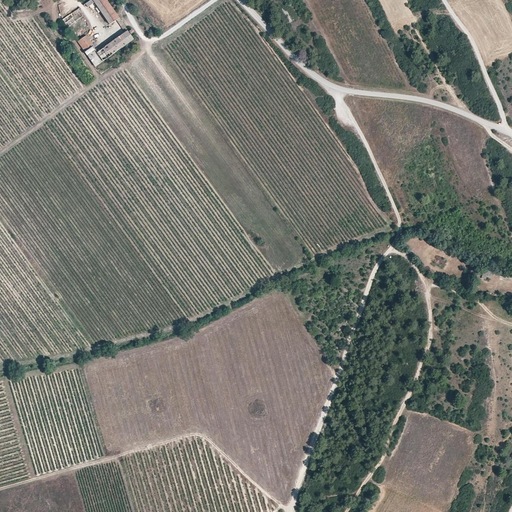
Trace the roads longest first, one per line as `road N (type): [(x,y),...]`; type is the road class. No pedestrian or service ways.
road 1 (track): [(292,511),(373,273),(402,229),(334,87)]
road 2 (track): [(289,511),(196,434),(0,488)]
road 3 (unclassified): [(238,0),(324,83),(431,101),(511,134)]
road 4 (track): [(426,283),(429,339),(415,382),(346,511)]
road 5 (track): [(511,324),(476,298),(426,283),(390,248)]
